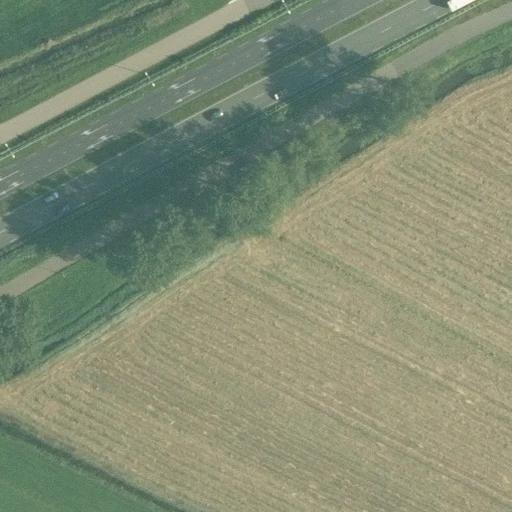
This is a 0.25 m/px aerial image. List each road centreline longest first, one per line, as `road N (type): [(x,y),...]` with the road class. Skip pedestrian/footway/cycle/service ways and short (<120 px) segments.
road 1 (unclassified): [(0,297),(511,14)]
road 2 (primary): [(0,231),(441,0)]
road 3 (primary): [(352,0),(0,184)]
road 4 (unclassified): [(0,136),(261,0)]
